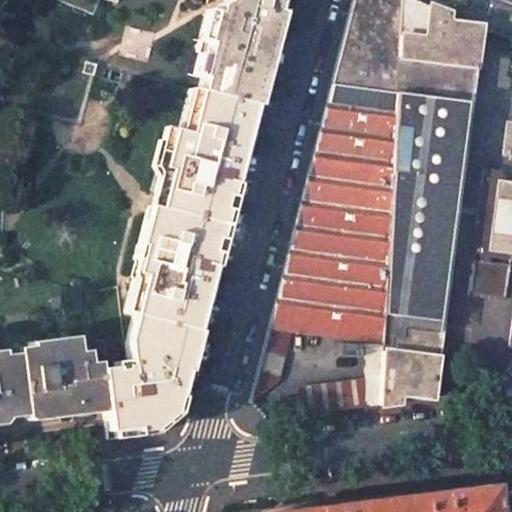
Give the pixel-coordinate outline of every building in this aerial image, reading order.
[(198,92),(253,106),(280,0),(113,0),(114,0),(113,0),(202,0),(212,4),(215,11),(210,13),(203,43),(207,44),(199,77),(202,78),(198,92)] [(411,0),(351,0),(267,327),(365,314),(362,407),(429,399),(478,26),(411,0)] [(126,364),(97,367),(102,411),(106,439),(150,434),(150,428),(169,411),(174,414),(253,106),(198,92),(196,91),(185,132),(169,128),(159,166),(165,168),(156,207),(146,204),(132,258),(135,260),(132,273),(140,275),(130,314),(137,316),(131,339),(124,341),(126,364)] [(511,122),(506,122),(502,155),(511,155),(511,177),(483,174),(473,255),(509,260),(511,253),(511,122)] [(508,267),(471,263),(467,295),(504,300),(508,267)] [(82,278),(71,275),(67,288),(78,291),(82,278)] [(58,294),(48,295),(50,307),(59,305),(58,294)] [(0,412),(2,413),(1,407),(20,404),(20,410),(33,409),(34,419),(102,411),(97,367),(96,360),(85,362),(83,349),(74,349),(72,334),(26,340),(27,345),(13,347),(14,353),(0,353),(0,412)] [(495,511),(492,487),(291,511),(495,511)]
